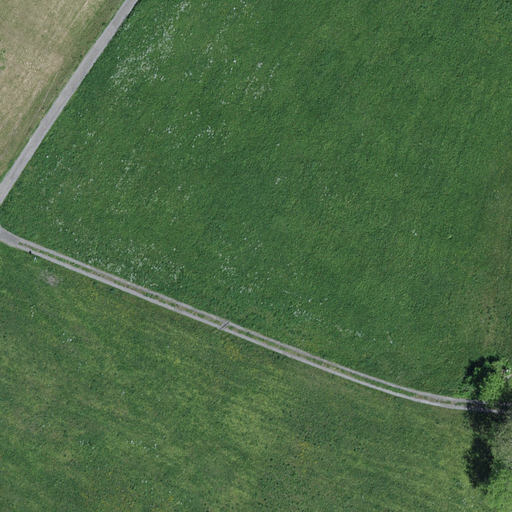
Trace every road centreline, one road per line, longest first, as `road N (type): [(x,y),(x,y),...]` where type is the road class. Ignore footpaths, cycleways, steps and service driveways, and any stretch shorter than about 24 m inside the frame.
road 1 (track): [(0,234),(403,392),(511,408)]
road 2 (track): [(131,0),(0,194)]
